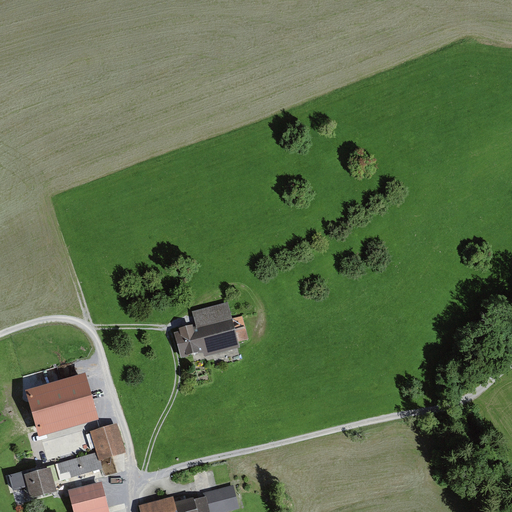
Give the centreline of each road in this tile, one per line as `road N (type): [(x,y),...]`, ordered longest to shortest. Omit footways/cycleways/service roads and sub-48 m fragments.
road 1 (track): [(46,189),(92,329),(170,331),(176,387),(136,482),(447,407),(511,368)]
road 2 (track): [(0,335),(55,319),(92,329),(131,454),(136,511)]
